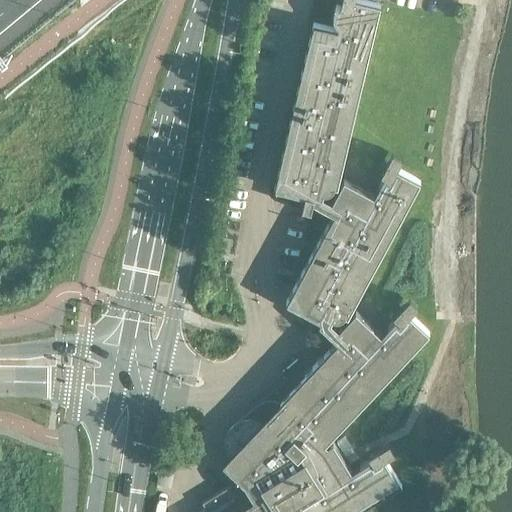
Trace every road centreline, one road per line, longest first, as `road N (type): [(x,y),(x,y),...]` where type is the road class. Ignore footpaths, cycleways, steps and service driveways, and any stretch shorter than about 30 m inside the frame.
road 1 (tertiary): [(162,362),(232,0)]
road 2 (tertiary): [(203,0),(171,116),(124,356)]
road 3 (primary): [(124,356),(68,346),(0,354)]
road 4 (primary): [(135,511),(156,388)]
